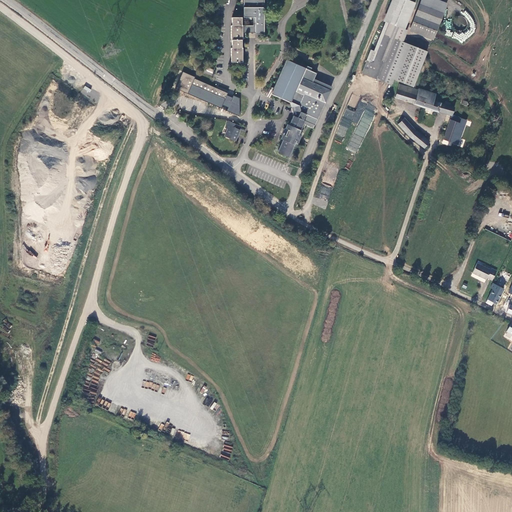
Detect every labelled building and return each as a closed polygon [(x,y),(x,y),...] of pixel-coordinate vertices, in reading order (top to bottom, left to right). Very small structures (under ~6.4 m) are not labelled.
[(243,39),(243,30),(256,30),(256,34),(265,34),(264,0),(244,0),(245,17),(253,17),(253,25),(242,25),(242,17),(232,17),(232,25),(231,25),(231,39),(232,39),(232,47),(231,47),(231,62),(243,62),(243,47),(242,47),(242,39),(243,39)] [(338,8),(337,1),(327,0),(327,8),(326,8),(326,22),(327,22),(327,31),(326,31),(326,45),(338,45),(338,31),(337,31),(337,22),(338,22),(338,8)] [(442,12),(419,3),(410,27),(428,33),(433,35),(442,12)] [(373,62),(368,75),(385,81),(400,41),(404,28),(388,22),(375,56),(373,62)] [(433,35),(428,33),(425,41),(430,43),(433,35)] [(373,62),(375,56),(369,54),(367,59),(373,62)] [(294,116),(289,126),(287,126),(283,136),(285,137),(278,152),(288,156),(305,120),(315,125),(325,101),(332,86),(314,78),(316,73),(311,70),(306,68),(286,59),(271,93),(291,102),(291,101),(299,105),(297,109),(300,111),(298,117),(294,116)] [(361,72),(368,75),(373,62),(367,59),(361,72)] [(408,59),(401,84),(408,86),(414,88),(420,70),(422,65),(422,64),(408,59)] [(221,108),(228,93),(194,78),(195,77),(183,72),(175,88),(221,108)] [(452,114),(454,107),(434,100),(436,94),(418,88),(418,89),(414,88),(408,86),(401,84),(399,84),(395,97),(414,102),(414,103),(452,114)] [(348,149),(359,153),(376,106),(360,100),(356,112),(345,108),(336,134),(345,137),(351,121),(357,123),(348,149)] [(291,101),(291,102),(294,116),(298,117),(300,111),(297,109),(299,105),(291,101)] [(452,141),(458,143),(459,140),(460,138),(466,119),(452,114),(444,138),(452,141)] [(409,136),(424,148),(430,141),(417,130),(416,131),(404,117),(398,124),(409,136)] [(473,121),(466,119),(460,138),(467,140),(473,121)] [(228,129),(225,136),(236,140),(240,130),(238,130),(240,126),(228,121),(225,128),(228,129)] [(491,269),(476,263),(473,271),(487,278),(487,277),(493,279),(496,271),(496,270),(492,268),(491,269)] [(495,278),(493,282),(503,288),(506,283),(495,278)] [(493,288),(486,302),(491,304),(493,301),(496,303),(503,288),(493,282),(493,281),(490,286),(493,288)] [(158,390),(160,385),(143,381),(142,386),(158,390)] [(203,403),(208,407),(212,401),(206,397),(203,403)] [(118,414),(124,416),(126,410),(121,408),(118,414)] [(128,418),(134,420),(137,414),(131,411),(128,418)] [(142,435),(151,439),(153,434),(144,429),(142,435)] [(178,430),(176,437),(188,440),(190,434),(178,430)]
